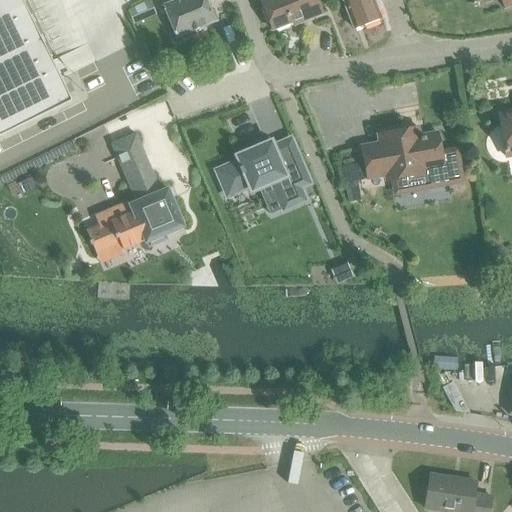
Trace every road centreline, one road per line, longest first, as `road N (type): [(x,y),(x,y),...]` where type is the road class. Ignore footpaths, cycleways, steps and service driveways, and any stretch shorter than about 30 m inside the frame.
road 1 (tertiary): [(0,414),(278,423),(511,448)]
road 2 (residential): [(277,75),(511,40)]
